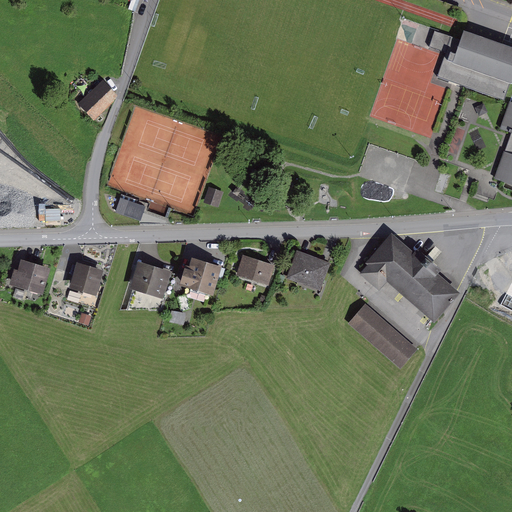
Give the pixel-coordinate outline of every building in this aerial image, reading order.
[(511,85),(511,49),(464,33),(461,41),(452,38),(438,79),(504,101),(509,85),(511,86),(511,85)] [(105,78),(83,99),(96,113),(118,92),(105,78)] [(511,104),(501,129),(511,133),(492,182),(511,189),(511,104)] [(210,194),(204,207),(217,212),(223,199),(210,194)] [(151,207),(122,195),(117,210),(144,222),(151,207)] [(369,266),(361,275),(378,289),(386,280),(434,322),(458,294),(437,276),(441,272),(418,252),(414,256),(392,237),(367,264),(369,266)] [(331,263),(299,250),(288,277),(321,290),(331,263)] [(277,267),(245,255),(236,274),(269,288),(277,267)] [(511,272),(505,256),(479,267),(497,307),(511,300),(511,272)] [(224,268),(194,259),(183,289),(215,298),(224,268)] [(52,268),(23,260),(20,272),(16,271),(12,286),(44,295),(52,268)] [(173,272),(140,262),(132,288),(165,298),(173,272)] [(106,271),(79,263),(70,286),(98,295),(106,271)] [(419,349),(367,305),(349,325),(401,370),(419,349)]
